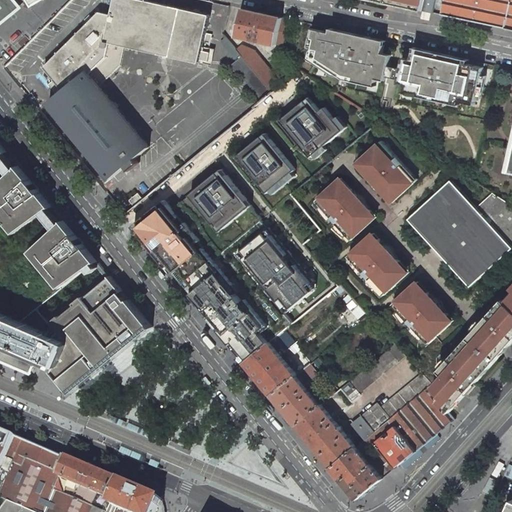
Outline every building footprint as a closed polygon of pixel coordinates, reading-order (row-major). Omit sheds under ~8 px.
[(18,12),(23,8),(17,0),(0,0),(0,26),(7,21),(18,12)] [(211,14),(147,0),(115,0),(112,14),(100,12),(45,67),(64,90),(50,101),(49,102),(50,103),(110,177),(111,178),(150,147),(90,74),(108,56),(111,43),(200,63),(201,59),(209,61),(211,52),(209,51),(213,34),(207,33),(211,14)] [(511,0),(425,0),(424,6),(421,18),(430,20),(432,12),(433,13),(436,0),(444,0),(441,14),(505,27),(506,28),(511,29),(511,0)] [(285,18),(243,8),(237,35),(279,46),(285,18)] [(331,34),(312,30),(308,56),(344,80),(377,85),(379,78),(386,82),(392,56),(384,55),(387,42),(331,34)] [(238,50),(273,92),(284,83),(254,52),(242,46),(238,50)] [(404,60),(401,84),(403,95),(461,106),(476,110),(487,72),(469,68),(469,62),(416,52),(412,62),(404,60)] [(309,97),(305,100),(310,106),(314,102),(309,97)] [(286,126),(311,157),(344,130),(335,119),(325,107),(320,110),(314,102),(310,106),(305,100),(294,110),(285,117),(290,123),(286,126)] [(338,116),(335,119),(344,130),(347,127),(338,116)] [(290,123),(285,117),(281,120),(286,126),(290,123)] [(266,142),(270,138),(266,133),(262,136),(266,142)] [(246,158),(242,162),(268,193),(271,190),(292,172),(296,169),(270,138),(266,142),(262,136),(241,153),(246,158)] [(383,140),(361,160),(376,176),(373,179),(378,185),(381,182),(396,199),(415,181),(411,176),(414,174),(383,140)] [(100,267),(95,261),(82,246),(84,243),(79,237),(77,239),(63,223),(51,207),(37,190),(39,188),(34,182),(31,184),(18,168),(6,153),(0,145),(0,158),(12,174),(0,184),(0,210),(17,233),(44,212),(57,228),(33,251),(62,288),(88,267),(94,273),(100,267)] [(246,158),(241,153),(237,156),(242,162),(246,158)] [(57,228),(44,212),(17,233),(0,210),(0,184),(12,174),(0,158),(0,311),(39,328),(57,336),(60,329),(54,323),(51,325),(37,309),(62,288),(33,251),(57,228)] [(361,160),(358,163),(373,179),(376,176),(361,160)] [(174,273),(183,284),(263,218),(222,168),(173,209),(165,200),(134,225),(159,255),(162,253),(166,258),(163,260),(170,269),(172,267),(175,272),(174,273)] [(296,176),(292,172),(271,190),(274,194),(296,176)] [(356,194),(341,178),(338,181),(353,197),(356,194)] [(511,204),(493,193),(478,207),(453,179),(434,196),(410,218),(471,286),(481,277),(511,248),(511,246),(511,245),(511,204)] [(338,181),(316,201),(351,240),(374,219),(358,203),(362,200),(356,194),(353,197),(338,181)] [(378,185),(393,202),(396,199),(381,182),(378,185)] [(134,206),(142,199),(137,192),(128,199),(134,206)] [(374,219),(377,217),(362,200),(358,203),(374,219)] [(239,347),(248,359),(270,341),(294,322),(286,313),(313,291),(309,285),(313,282),(314,281),(263,218),(183,284),(213,321),(215,318),(219,322),(216,324),(236,349),(239,347)] [(389,249),(374,232),(371,235),(386,252),(389,249)] [(371,235),(349,256),(385,295),(407,274),(392,258),(395,255),(389,249),(386,252),(371,235)] [(407,274),(410,272),(395,255),(392,258),(407,274)] [(123,290),(111,275),(85,297),(84,296),(75,303),(76,304),(61,316),(60,315),(53,321),(54,323),(60,329),(57,336),(68,341),(58,363),(56,368),(54,370),(59,377),(68,387),(72,393),(82,385),(108,364),(107,362),(113,357),(115,358),(153,327),(130,299),(128,300),(127,298),(123,293),(123,294),(121,292),(123,290)] [(433,298),(418,281),(415,284),(430,300),(433,298)] [(313,291),(317,288),(313,282),(309,285),(313,291)] [(415,284),(393,304),(429,343),(451,323),(436,306),(439,303),(433,298),(430,300),(415,284)] [(483,322),(509,345),(511,342),(511,305),(504,298),(498,305),(501,308),(492,317),(489,315),(483,322)] [(358,320),(367,313),(356,299),(347,306),(358,320)] [(451,323),(454,320),(439,303),(436,306),(451,323)] [(0,361),(30,375),(39,355),(58,363),(68,341),(57,336),(39,328),(0,311),(0,361)] [(509,345),(483,322),(478,328),(476,330),(502,354),(504,351),(509,345)] [(450,412),(502,354),(476,330),(469,337),(473,341),(455,361),(451,358),(440,370),(444,373),(434,384),(441,393),(438,397),(443,403),(450,412)] [(297,374),(270,341),(248,359),(246,361),(272,394),(296,375),(297,374)] [(406,355),(396,344),(350,381),(360,393),(406,355)] [(246,361),(248,359),(239,347),(236,349),(246,361)] [(312,381),(303,370),(296,375),(272,394),(297,424),(321,405),(305,386),(312,381)] [(433,384),(422,373),(381,407),(391,418),(430,387),(433,384)] [(360,393),(350,381),(337,392),(332,396),(336,401),(341,403),(344,402),(347,406),(361,395),(360,393)] [(337,392),(332,386),(322,394),(327,400),(332,396),(337,392)] [(437,396),(430,387),(391,418),(396,425),(417,450),(456,419),(455,418),(450,412),(443,403),(438,397),(437,396)] [(381,407),(378,403),(362,416),(354,423),(366,439),(381,427),(391,418),(381,407)] [(331,414),(322,404),(321,405),(297,424),(309,438),(331,465),(332,467),(357,447),(333,417),(337,414),(335,411),(331,414)] [(120,418),(118,423),(152,438),(154,433),(120,418)] [(391,418),(381,427),(386,433),(396,425),(391,418)] [(396,425),(386,433),(376,442),(396,467),(400,464),(417,450),(396,425)] [(366,439),(357,447),(362,453),(376,442),(386,433),(381,427),(366,439)] [(0,468),(3,470),(18,437),(0,429),(0,468)] [(18,437),(3,470),(0,477),(0,498),(9,503),(30,511),(46,511),(70,459),(18,437)] [(122,445),(120,450),(158,467),(160,462),(122,445)] [(362,453),(357,447),(332,467),(359,498),(366,493),(377,483),(383,478),(362,453)] [(70,459),(46,511),(109,511),(113,505),(123,482),(70,459)] [(166,511),(164,499),(123,482),(113,505),(116,507),(128,511),(166,511)] [(30,511),(9,503),(1,511),(30,511)]
